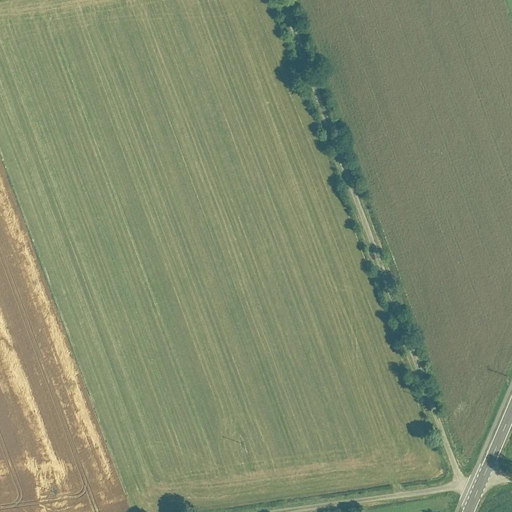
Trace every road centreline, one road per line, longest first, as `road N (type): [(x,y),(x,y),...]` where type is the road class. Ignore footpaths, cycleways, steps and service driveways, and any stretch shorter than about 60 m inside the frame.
road 1 (residential): [(459,484),(282,0)]
road 2 (residential): [(459,484),(275,511)]
